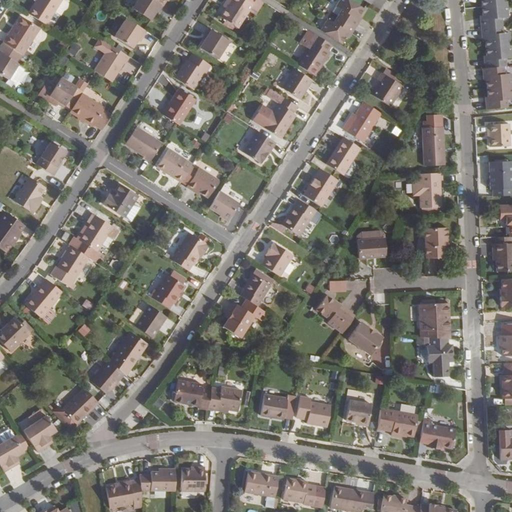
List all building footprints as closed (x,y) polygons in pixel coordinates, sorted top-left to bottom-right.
[(34,0),(27,13),(45,25),(61,0),(34,0)] [(136,0),(131,8),(149,20),(155,11),(157,13),(162,5),(152,0),(136,0)] [(219,17),(237,28),(248,11),(252,4),(245,0),(225,0),(227,5),(225,8),(219,17)] [(245,0),(252,4),(248,11),(254,14),(262,1),(260,0),(245,0)] [(358,16),(363,9),(349,0),(338,0),(334,6),(341,10),(337,17),(354,28),(358,21),(354,18),(356,15),(358,16)] [(480,0),(481,7),(482,16),(484,15),(485,19),(479,20),(480,27),(481,35),(486,34),(487,38),(484,39),(485,47),(486,56),(489,56),(489,60),(484,60),(484,68),(481,68),(482,76),(488,75),(488,79),(486,79),(487,88),(487,97),(490,97),(490,101),(485,102),(486,109),(506,107),(505,101),(511,100),(510,86),(508,72),(502,73),(502,66),(505,66),(504,59),(509,59),(508,45),(507,31),(501,32),(500,25),(500,19),(505,18),(504,4),(503,0),(480,0)] [(3,42),(22,55),(39,28),(21,16),(9,35),(8,34),(3,42)] [(319,31),(340,43),(345,36),(343,35),(345,32),(350,34),(354,28),(337,17),(333,23),(327,19),(319,31)] [(113,36),(131,48),(138,37),(141,38),(145,31),(125,19),(123,21),(113,36)] [(297,29),(312,38),(314,34),(299,25),(297,29)] [(59,32),(67,37),(70,32),(62,27),(59,32)] [(198,48),(217,59),(228,41),(208,28),(203,35),(205,36),(198,48)] [(299,59),(317,70),(329,52),(327,51),(330,45),(314,34),(312,38),(299,59)] [(93,71),(111,82),(123,63),(124,63),(128,57),(99,38),(93,46),(104,53),(93,71)] [(63,50),(68,44),(61,39),(57,46),(63,50)] [(0,74),(8,80),(8,78),(15,83),(23,69),(17,65),(18,64),(17,63),(22,55),(3,42),(0,46),(0,74)] [(68,50),(74,55),(78,48),(72,44),(68,50)] [(174,78),(192,90),(203,72),(205,73),(210,65),(191,54),(187,61),(185,60),(174,78)] [(63,66),(68,59),(62,55),(58,63),(63,66)] [(299,99),(311,80),(293,68),(280,87),(299,99)] [(382,73),(392,80),(395,74),(385,68),(382,73)] [(370,94),(389,107),(402,86),(392,80),(382,73),(381,72),(376,79),(378,81),(370,94)] [(50,94),(49,96),(54,99),(57,101),(56,103),(63,108),(64,105),(70,110),(81,94),(87,84),(79,78),(73,86),(60,78),(54,88),(50,94)] [(174,123),(178,125),(195,99),(178,88),(169,101),(171,102),(163,115),(174,123)] [(262,127),(279,139),(285,129),(283,128),(293,113),(292,112),(296,106),(269,89),(265,96),(277,104),(262,127)] [(70,110),(69,111),(92,126),(93,125),(100,130),(110,115),(103,110),(103,108),(81,94),(70,110)] [(161,114),(163,115),(171,102),(169,101),(161,114)] [(343,131),(362,142),(380,113),(362,101),(343,131)] [(285,129),(295,114),(293,113),(283,128),(285,129)] [(487,124),(488,149),(509,149),(509,124),(487,124)] [(135,126),(124,144),(143,156),(142,157),(149,162),(161,143),(135,126)] [(443,165),(442,126),(421,127),(423,166),(443,165)] [(242,152),(259,164),(274,142),(255,130),(242,152)] [(341,140),(358,151),(359,148),(342,137),(340,139),(341,140)] [(13,149),(17,142),(11,138),(6,145),(13,149)] [(331,156),(341,140),(340,139),(330,155),(331,156)] [(35,164),(52,175),(57,167),(56,166),(60,160),(66,151),(50,140),(35,164)] [(324,164),(342,175),(358,151),(341,140),(331,156),(330,155),(324,164)] [(167,149),(156,167),(180,182),(180,181),(190,166),(191,164),(167,149)] [(511,171),(511,162),(487,163),(489,196),(511,194),(511,171)] [(190,166),(180,181),(186,185),(185,187),(192,192),(194,189),(198,192),(207,198),(218,180),(197,167),(196,169),(190,166)] [(302,195),(320,207),(334,185),(337,180),(319,168),(302,195)] [(419,208),(440,207),(439,181),(442,181),(441,173),(417,174),(418,180),(411,181),(412,195),(418,195),(419,208)] [(13,201),(32,214),(38,203),(35,201),(39,196),(45,187),(28,176),(13,201)] [(334,185),(339,188),(342,183),(337,180),(334,185)] [(101,203),(123,218),(124,217),(130,221),(139,207),(132,203),(137,196),(118,183),(110,195),(107,194),(101,203)] [(219,191),(208,207),(228,220),(238,203),(219,191)] [(280,224),(298,236),(315,210),(298,200),(293,208),(291,207),(280,224)] [(508,224),(509,237),(511,236),(511,204),(499,205),(499,219),(504,219),(504,225),(508,224)] [(0,248),(5,252),(19,232),(18,231),(23,224),(5,212),(0,218),(0,248)] [(77,251),(88,257),(93,250),(96,251),(112,226),(94,215),(77,240),(82,243),(77,251)] [(447,245),(446,227),(423,228),(424,258),(445,257),(444,245),(447,245)] [(356,235),(356,240),(384,238),(383,234),(378,230),(361,231),(356,235)] [(170,260),(187,271),(191,264),(193,266),(198,257),(201,254),(207,245),(188,232),(170,260)] [(68,245),(77,251),(82,243),(77,240),(72,237),(67,244),(68,245)] [(356,240),(357,258),(385,256),(384,238),(356,240)] [(260,265),(278,276),(292,255),(272,242),(266,251),(268,252),(266,256),(260,265)] [(496,272),(511,270),(511,242),(509,243),(495,243),(492,243),(492,252),(495,252),(496,272)] [(50,275),(72,289),(74,285),(71,283),(88,257),(77,251),(68,245),(63,253),(64,254),(56,266),(55,266),(50,275)] [(261,279),(263,275),(255,270),(253,274),(261,279)] [(149,297),(168,309),(172,303),(173,304),(185,286),(182,284),(177,281),(181,276),(172,271),(169,275),(166,273),(155,290),(154,289),(149,297)] [(245,299),(256,307),(272,281),(263,275),(261,279),(253,274),(251,273),(242,288),(243,289),(239,295),(245,299)] [(499,307),(511,306),(511,278),(501,279),(501,288),(501,296),(499,296),(499,307)] [(23,304),(40,318),(62,292),(44,279),(23,304)] [(346,280),(330,281),(330,292),(346,291),(346,280)] [(314,287),(308,284),(304,290),(310,294),(314,287)] [(325,294),(315,309),(328,319),(326,322),(341,333),(352,318),(338,308),(340,305),(325,294)] [(222,326),(239,338),(253,316),(260,321),(265,312),(256,307),(245,299),(240,307),(233,302),(225,316),(227,318),(222,326)] [(447,339),(449,339),(447,302),(434,303),(421,304),(418,304),(420,337),(428,337),(447,339)] [(151,338),(166,317),(148,305),(133,326),(151,338)] [(338,308),(352,318),(354,315),(340,305),(338,308)] [(0,332),(0,341),(9,352),(29,332),(14,316),(3,327),(4,328),(1,332),(0,332)] [(381,337),(359,321),(346,339),(369,355),(381,337)] [(78,331),(85,336),(91,329),(84,323),(78,331)] [(123,374),(125,376),(146,344),(129,332),(108,362),(123,374)] [(511,355),(511,334),(498,335),(498,344),(501,344),(501,356),(511,355)] [(452,361),(451,344),(447,345),(447,339),(428,337),(428,345),(426,345),(426,362),(431,362),(432,377),(447,376),(446,362),(452,361)] [(89,381),(106,395),(123,374),(108,362),(106,360),(89,381)] [(511,398),(511,365),(503,366),(504,374),(501,374),(502,398),(503,398),(511,398)] [(176,380),(172,402),(197,406),(197,408),(207,409),(210,391),(201,389),(202,385),(176,380)] [(210,391),(207,409),(216,410),(217,408),(237,412),(241,390),(220,386),(219,389),(211,387),(210,391)] [(61,409),(75,424),(97,403),(83,388),(61,409)] [(263,394),(259,416),(283,420),(283,418),(291,420),(295,396),(286,394),(286,398),(263,394)] [(299,396),(295,418),(306,420),(305,423),(326,427),(330,405),(309,401),(310,398),(299,396)] [(348,400),(345,421),(367,425),(370,403),(348,400)] [(62,423),(69,430),(75,424),(61,409),(57,406),(56,408),(66,419),(62,423)] [(27,417),(31,425),(45,415),(41,408),(27,417)] [(52,411),(62,423),(66,419),(56,408),(52,411)] [(379,409),(376,428),(390,431),(390,435),(400,437),(400,434),(413,437),(414,432),(416,421),(417,415),(379,409)] [(48,436),(56,431),(45,415),(31,425),(22,431),(36,452),(48,444),(47,442),(50,439),(48,436)] [(420,433),(418,442),(426,444),(426,447),(435,448),(436,445),(441,446),(452,448),(454,429),(430,425),(431,420),(422,418),(422,422),(420,433)] [(0,439),(2,443),(14,436),(10,430),(7,429),(0,433),(0,439)] [(0,443),(0,466),(3,472),(15,465),(14,462),(17,460),(15,456),(23,452),(22,450),(27,447),(19,433),(15,436),(14,435),(14,436),(2,443),(0,443)] [(511,436),(498,437),(499,459),(511,458),(511,436)] [(181,469),(180,491),(204,491),(204,467),(196,467),(196,469),(191,469),(181,469)] [(139,479),(139,490),(174,491),(174,469),(166,469),(166,472),(157,472),(150,472),(150,474),(138,474),(139,479)] [(247,471),(243,492),(267,496),(265,507),(272,508),(277,476),(247,471)] [(286,478),(282,500),(302,503),(302,504),(312,506),(316,486),(306,484),(307,481),(286,478)] [(104,487),(108,508),(133,504),(134,508),(141,507),(139,490),(139,479),(120,482),(120,484),(104,487)] [(333,487),(330,508),(354,511),(360,511),(362,507),(370,509),(372,493),(333,487)] [(382,495),(379,511),(418,511),(419,507),(404,505),(405,499),(382,495)]
